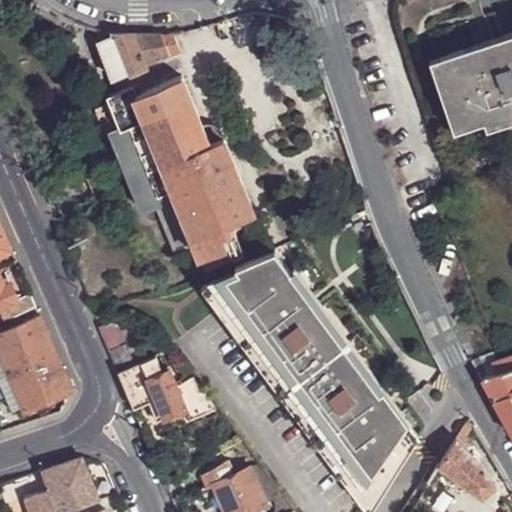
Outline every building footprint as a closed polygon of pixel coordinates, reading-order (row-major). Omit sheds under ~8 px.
[(50,0),(34,0),(31,7),(78,30),(79,36),(71,39),(82,74),(87,72),(89,76),(93,74),(98,91),(102,91),(102,96),(106,94),(118,89),(113,75),(98,38),(92,21),(65,10),(50,0)] [(173,29),(112,29),(112,32),(98,38),(113,75),(179,48),(173,29)] [(511,119),(511,32),(426,61),(451,131),(481,122),(484,129),(511,119)] [(174,194),(189,235),(217,224),(224,222),(250,211),(222,136),(207,141),(201,124),(180,73),(137,91),(134,93),(143,116),(171,188),(174,194)] [(119,127),(143,116),(134,93),(137,91),(133,82),(118,89),(106,94),(117,125),(119,127)] [(119,127),(147,197),(154,194),(171,188),(143,116),(119,127)] [(209,124),(201,124),(207,141),(222,136),(221,135),(217,128),(209,124)] [(149,203),(147,197),(119,127),(117,125),(108,128),(139,206),(149,203)] [(171,188),(154,194),(157,201),(174,194),(171,188)] [(154,194),(147,197),(149,203),(156,200),(157,201),(154,194)] [(174,194),(157,201),(174,251),(193,244),(189,235),(174,194)] [(0,247),(10,243),(0,218),(0,247)] [(227,230),(224,222),(217,224),(220,232),(227,230)] [(217,224),(189,235),(193,244),(197,254),(224,243),(220,232),(217,224)] [(0,256),(14,251),(10,243),(0,247),(0,256)] [(274,251),(227,270),(199,290),(364,511),(369,511),(419,436),(377,380),(369,386),(286,275),(290,272),(274,251)] [(7,285),(0,268),(0,307),(1,307),(19,300),(19,298),(12,283),(7,285)] [(290,272),(286,275),(369,386),(377,380),(294,269),(290,272)] [(38,308),(32,292),(19,298),(19,300),(1,307),(7,320),(17,316),(38,308)] [(42,316),(38,308),(17,316),(20,325),(42,316)] [(58,352),(42,316),(20,325),(0,333),(0,345),(12,372),(58,352)] [(100,326),(110,350),(138,339),(134,329),(116,322),(100,326)] [(138,339),(110,350),(120,373),(148,360),(138,339)] [(0,371),(2,376),(12,372),(0,345),(0,371)] [(469,359),(480,377),(511,365),(511,354),(496,359),(492,351),(481,355),(469,359)] [(74,389),(58,352),(12,372),(24,402),(27,409),(74,389)] [(148,360),(120,373),(136,410),(152,403),(159,420),(188,409),(193,420),(218,408),(194,376),(178,385),(172,369),(166,372),(158,356),(148,360)] [(511,365),(480,377),(511,433),(511,365)] [(24,402),(12,372),(2,376),(15,405),(24,402)] [(457,438),(440,465),(484,495),(496,485),(482,462),(457,438)] [(26,496),(31,511),(62,511),(100,501),(82,457),(43,470),(50,487),(26,496)] [(228,462),(204,475),(210,488),(213,486),(223,507),(225,511),(243,511),(268,499),(250,469),(235,476),(228,462)] [(213,511),(223,507),(213,486),(210,488),(201,491),(210,511),(213,511)]
